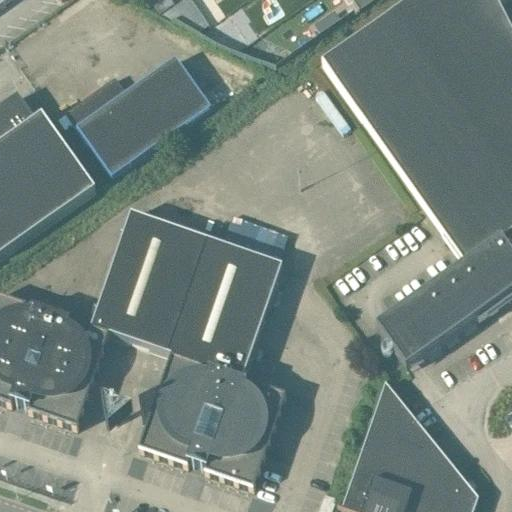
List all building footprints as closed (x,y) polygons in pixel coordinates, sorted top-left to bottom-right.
[(0,0),(0,12),(14,2),(12,0),(0,0)] [(465,272),(394,322),(376,335),(407,377),(477,328),(479,330),(511,306),(511,39),(492,0),(423,0),(322,71),(465,272)] [(359,0),(352,5),(359,16),(376,3),(373,0),(359,0)] [(115,83),(94,98),(65,119),(112,186),(211,116),(176,65),(127,100),(115,83)] [(18,102),(0,114),(0,264),(96,197),(42,121),(35,126),(18,102)] [(0,409),(11,413),(13,409),(29,414),(28,419),(77,436),(109,342),(171,364),(139,457),(188,474),(189,470),(193,472),(206,476),(204,480),(253,497),(286,403),(248,390),(243,388),(283,273),(131,221),(91,336),(0,304),(0,409)] [(475,511),(478,505),(385,390),(343,511),(475,511)] [(333,511),(336,504),(325,500),(324,500),(319,511),(333,511)]
